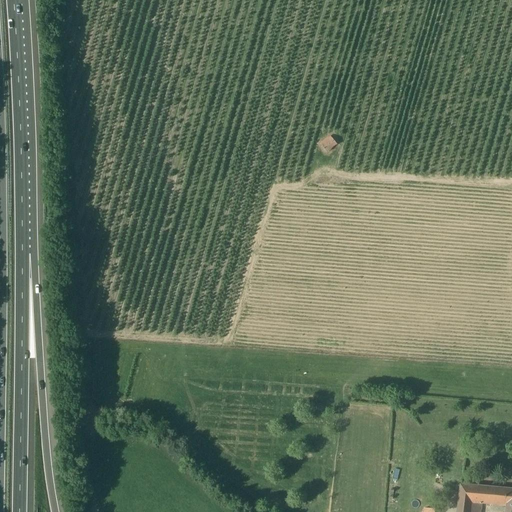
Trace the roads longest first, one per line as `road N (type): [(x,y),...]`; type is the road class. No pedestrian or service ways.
road 1 (motorway): [(58,511),(21,255)]
road 2 (motorway): [(19,511),(21,255)]
road 3 (motorway): [(21,255),(13,0)]
